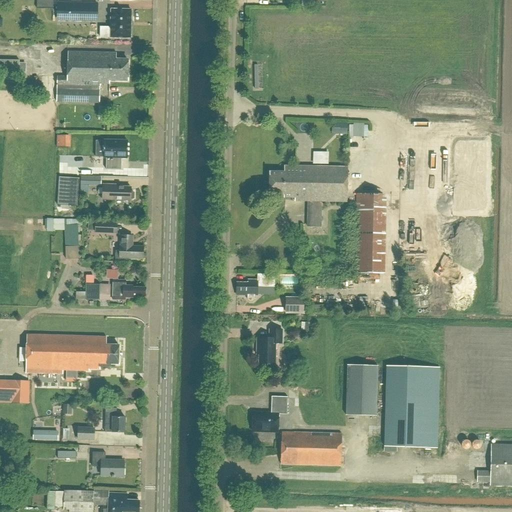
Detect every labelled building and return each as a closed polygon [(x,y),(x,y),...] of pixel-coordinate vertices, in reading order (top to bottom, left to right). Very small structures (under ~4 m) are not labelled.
[(56,20),(69,20),(97,21),(97,5),(69,4),(56,4),(56,20)] [(111,10),(110,38),(130,39),(131,10),(111,10)] [(127,81),(128,61),(116,60),(116,54),(68,53),(67,77),(57,77),(57,102),(99,103),(100,84),(109,84),(109,81),(127,81)] [(22,60),(0,59),(0,77),(16,77),(16,72),(22,72),(22,60)] [(57,136),(57,148),(68,148),(68,136),(57,136)] [(128,142),(105,141),(104,158),(106,158),(106,170),(119,170),(120,158),(128,158),(128,142)] [(310,164),(325,164),(325,151),(310,151),(310,164)] [(67,157),(67,169),(80,169),(80,157),(67,157)] [(347,203),(348,168),(284,167),(284,172),(269,172),(269,195),(284,196),(284,198),(295,198),(295,202),(347,203)] [(100,177),(81,177),(81,186),(88,186),(100,187),(100,177)] [(79,179),(69,178),(67,206),(77,207),(79,179)] [(103,185),(103,186),(102,198),(102,200),(113,200),(130,201),(130,200),(132,200),(134,199),(134,193),(132,192),(131,192),(131,188),(120,187),(120,186),(113,186),(103,185)] [(379,275),(380,195),(356,195),(355,274),(379,275)] [(321,215),(308,215),(307,227),(321,227),(321,215)] [(62,231),(62,219),(44,218),(44,230),(62,231)] [(63,258),(76,258),(75,219),(62,219),(63,258)] [(94,221),(94,234),(111,234),(112,222),(94,221)] [(132,247),(132,237),(121,236),(121,247),(120,247),(120,251),(115,251),(115,261),(128,261),(128,259),(143,259),(143,248),(132,247)] [(115,279),(115,269),(103,269),(103,279),(115,279)] [(274,288),(275,276),(257,275),(257,281),(248,281),(248,283),(236,283),(236,294),(240,294),(240,297),(247,297),(247,300),(249,302),(252,302),(254,301),(254,297),(257,297),(257,287),(274,288)] [(145,297),(146,288),(132,288),(132,286),(125,286),(125,281),(113,281),(113,300),(125,300),(125,298),(137,298),(137,297),(145,297)] [(109,301),(110,285),(85,284),(85,293),(75,292),(75,299),(109,301)] [(303,315),(303,298),(284,297),(284,314),(303,315)] [(282,344),(282,331),(270,330),(269,339),(257,339),(257,350),(259,350),(259,364),(275,365),(275,344),(282,344)] [(118,365),(119,346),(106,345),(106,337),(27,335),(26,359),(26,374),(63,375),(63,371),(89,371),(89,369),(97,370),(97,367),(110,367),(110,365),(118,365)] [(378,417),(379,366),(348,365),(347,416),(378,417)] [(438,448),(440,368),(387,366),(385,447),(438,448)] [(0,403),(10,404),(10,403),(28,404),(29,383),(11,382),(11,381),(0,380),(0,403)] [(287,415),(288,397),(272,397),(271,414),(253,413),(252,432),(278,432),(278,415),(287,415)] [(71,415),(71,405),(62,405),(62,414),(71,415)] [(125,433),(125,418),(116,417),(116,407),(106,407),(105,432),(125,433)] [(79,428),(78,439),(94,440),(95,429),(79,428)] [(34,432),(34,440),(57,440),(57,432),(34,432)] [(342,434),(291,433),(283,433),(282,433),(281,442),(281,455),(280,464),(341,466),(341,456),(341,444),(342,434)] [(511,487),(511,445),(491,445),(490,471),(476,471),(476,483),(490,483),(490,486),(511,487)] [(124,477),(124,461),(105,461),(105,453),(92,453),(92,467),(101,467),(101,476),(112,476),(112,478),(114,478),(114,477),(124,477)] [(108,506),(109,494),(109,491),(93,490),(93,491),(63,490),(63,492),(63,507),(63,510),(68,510),(68,511),(92,511),(93,506),(108,506)] [(55,492),(55,507),(63,507),(63,492),(55,492)] [(109,494),(108,506),(108,508),(103,508),(102,509),(101,511),(138,511),(139,501),(126,501),(127,495),(109,494)]
